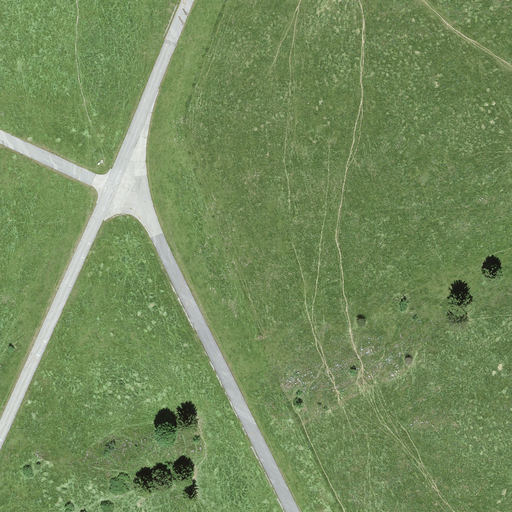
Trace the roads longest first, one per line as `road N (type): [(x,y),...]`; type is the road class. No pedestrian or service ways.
road 1 (track): [(189,0),(0,438)]
road 2 (track): [(126,152),(165,252),(293,511)]
road 3 (track): [(0,133),(112,185)]
